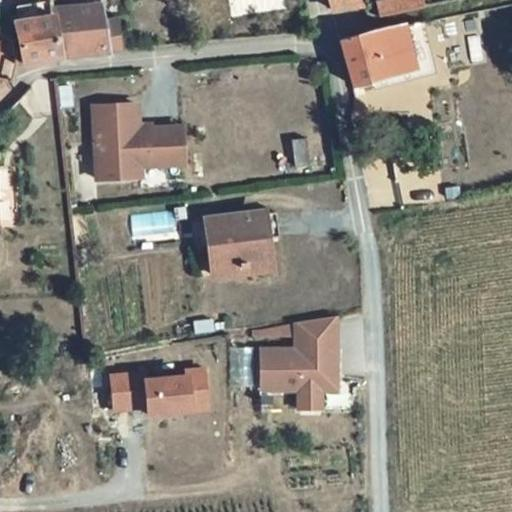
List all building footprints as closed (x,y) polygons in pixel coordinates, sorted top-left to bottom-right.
[(314,0),(324,31),(355,24),(348,0),(314,0)] [(375,0),(377,14),(423,8),(422,0),(375,0)] [(6,40),(15,82),(53,75),(111,69),(106,38),(94,39),(92,22),(44,29),(43,19),(10,25),(12,39),(6,40)] [(421,49),(332,67),(342,115),(427,96),(421,49)] [(88,194),(132,193),(132,182),(176,181),(175,144),(131,145),(130,120),(86,122),(88,194)] [(292,146),(276,149),(281,175),(296,172),(292,146)] [(170,211),(131,214),(133,235),(172,233),(170,211)] [(267,257),(264,231),(233,234),(234,241),(213,243),(212,236),(197,238),(199,249),(193,250),(194,262),(200,261),(204,288),(250,282),(248,259),(267,257)] [(331,333),(292,340),(292,367),(257,369),(258,407),(296,407),(318,406),(333,406),(331,333)] [(132,388),(98,389),(100,423),(133,421),(133,429),(192,427),(191,387),(173,388),(173,392),(132,394),(132,388)] [(296,407),(297,426),(319,425),(318,406),(296,407)]
